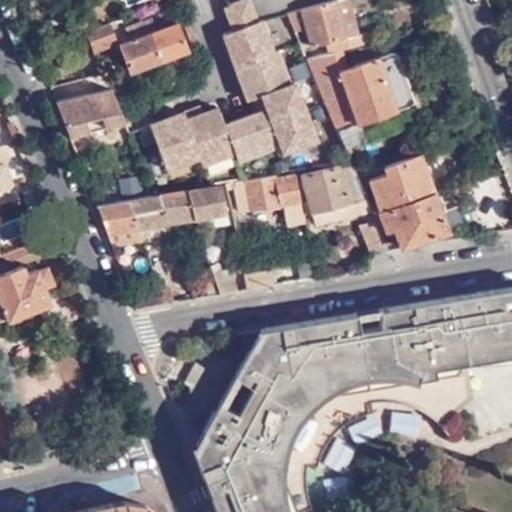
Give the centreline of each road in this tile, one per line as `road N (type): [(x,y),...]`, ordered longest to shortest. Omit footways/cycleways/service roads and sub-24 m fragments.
road 1 (residential): [(511,260),(113,331)]
road 2 (tertiary): [(113,331),(0,40)]
road 3 (residential): [(0,490),(166,453)]
road 4 (residential): [(459,0),(511,141)]
road 5 (tertiary): [(166,453),(113,331)]
